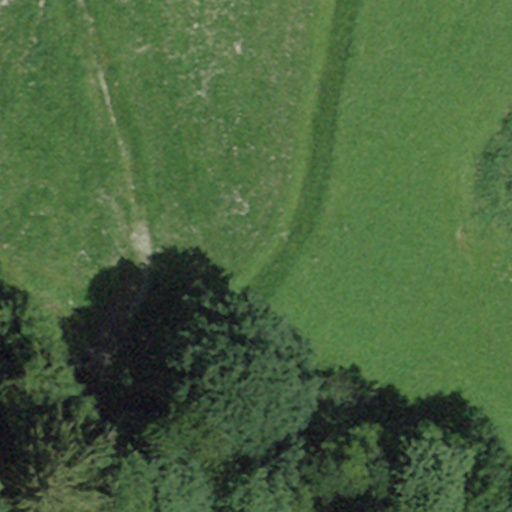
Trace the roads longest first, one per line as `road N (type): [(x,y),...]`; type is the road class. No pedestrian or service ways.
road 1 (track): [(137,511),(99,449),(84,393),(100,342),(133,288),(137,205),(111,76),(77,0)]
road 2 (track): [(93,365),(173,344),(258,298),(295,249),(338,0)]
